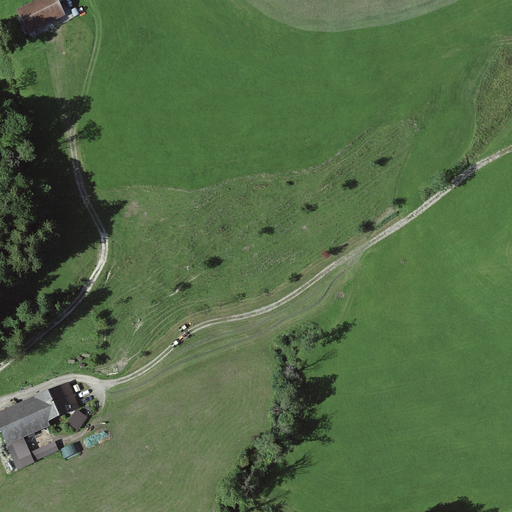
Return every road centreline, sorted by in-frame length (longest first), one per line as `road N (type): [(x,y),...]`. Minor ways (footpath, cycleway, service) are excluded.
road 1 (track): [(511,143),(277,303),(202,325),(113,383),(69,378),(0,402)]
road 2 (track): [(96,12),(99,59),(72,132),(111,256),(51,332),(0,369)]
